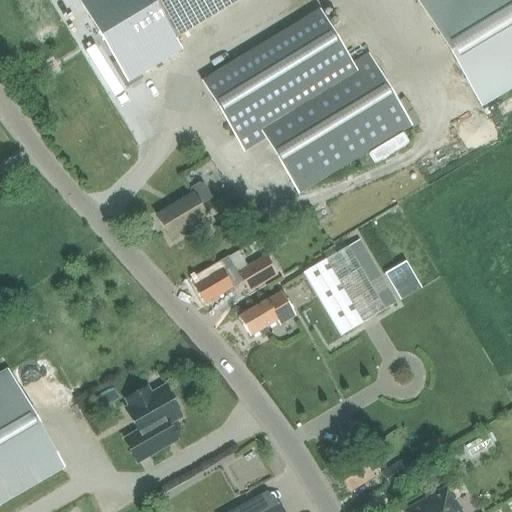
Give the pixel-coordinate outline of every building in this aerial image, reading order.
[(86,0),(80,4),(123,74),(128,82),(180,50),(174,40),(176,39),(155,5),(151,0),(86,0)] [(151,0),(155,5),(176,39),(240,0),(151,0)] [(511,0),(417,0),(481,107),(511,88),(511,0)] [(319,9),(201,82),(234,135),(256,122),(299,192),(412,124),(368,53),(352,63),(319,9)] [(222,216),(205,188),(156,217),(170,240),(189,229),(192,234),(222,216)] [(340,337),(384,310),(348,248),(303,273),(340,337)] [(277,274),(267,256),(247,267),(238,252),(228,257),(190,279),(193,286),(192,287),(204,306),(241,283),(247,292),(277,274)] [(266,301),(238,318),(250,337),(278,321),(281,325),(295,317),(282,293),(276,295),(266,301)] [(0,373),(0,506),(65,468),(7,369),(0,373)] [(404,397),(422,386),(417,378),(399,388),(404,397)] [(138,433),(124,441),(138,463),(167,446),(174,442),(165,426),(180,418),(178,414),(179,409),(175,402),(170,400),(163,388),(150,395),(147,389),(126,401),(130,407),(125,410),(138,433)] [(372,473),(385,464),(377,452),(339,477),(350,493),(374,478),(372,473)] [(402,459),(382,473),(391,485),(410,472),(402,459)] [(403,511),(401,511),(460,511),(454,500),(453,501),(445,488),(403,511)]
